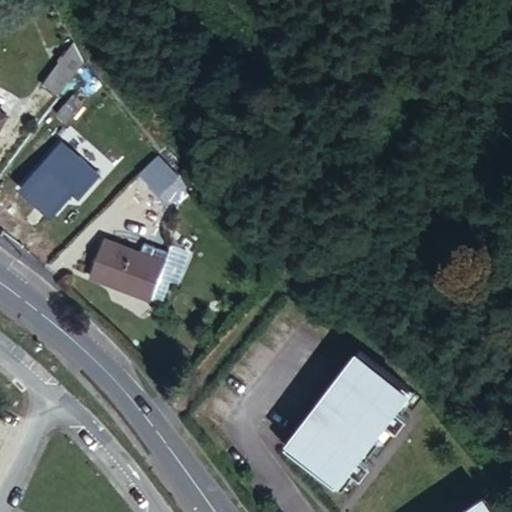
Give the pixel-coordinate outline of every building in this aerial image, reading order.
[(72,70),(63,50),(33,89),(48,102),(72,70)] [(64,101),(49,120),(60,128),(74,109),(64,101)] [(64,136),(21,182),(52,211),(73,188),(78,193),(100,169),(64,136)] [(151,184),(158,178),(148,167),(141,158),(133,166),(151,184)] [(104,241),(93,277),(153,297),(169,250),(151,245),(149,255),(104,241)] [(395,401),(409,383),(358,344),(283,440),(334,480),(348,461),(360,471),(370,458),(358,449),(385,414),(397,423),(407,410),(395,401)] [(501,511),(480,484),(441,511),(501,511)]
